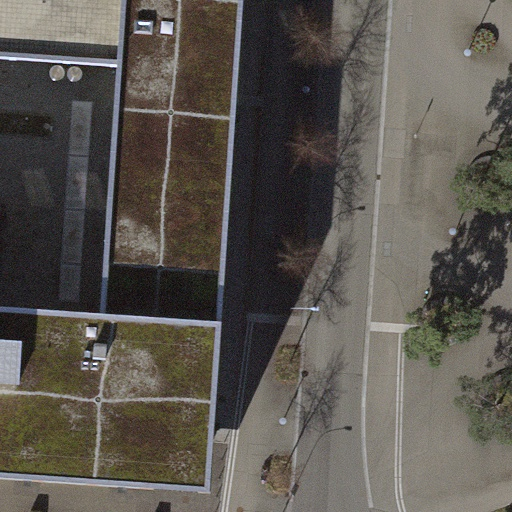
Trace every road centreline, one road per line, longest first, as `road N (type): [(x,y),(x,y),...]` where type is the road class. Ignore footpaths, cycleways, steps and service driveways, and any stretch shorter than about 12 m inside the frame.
road 1 (residential): [(319,511),(350,0)]
road 2 (unknown): [(472,0),(457,238)]
